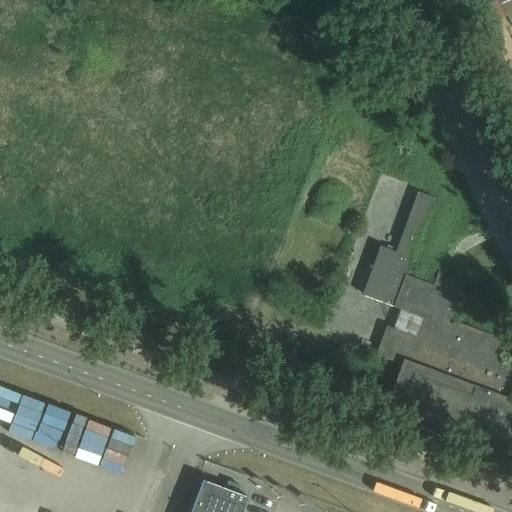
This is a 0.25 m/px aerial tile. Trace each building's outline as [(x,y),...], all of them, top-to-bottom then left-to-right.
[(511,0),(497,0),(498,1),(487,6),(491,15),(502,10),(506,18),(511,14),(511,0)] [(408,162),(400,182),(410,186),(418,166),(408,162)] [(381,252),(365,297),(394,308),(395,305),(429,318),(421,339),(417,338),(395,330),(384,359),(402,366),(406,367),(389,412),(502,454),(504,449),(508,450),(511,451),(511,372),(500,368),(501,365),(504,358),(508,346),(454,326),(451,324),(448,323),(450,316),(454,317),(459,319),(468,293),(461,290),(455,288),(442,283),(437,282),(434,290),(404,279),(405,277),(406,276),(418,243),(433,202),(419,197),(397,257),(381,252)] [(369,401),(384,406),(386,398),(372,393),(369,401)] [(225,490),(203,481),(191,511),(243,511),(248,499),(237,494),(240,487),(228,482),(225,490)]
